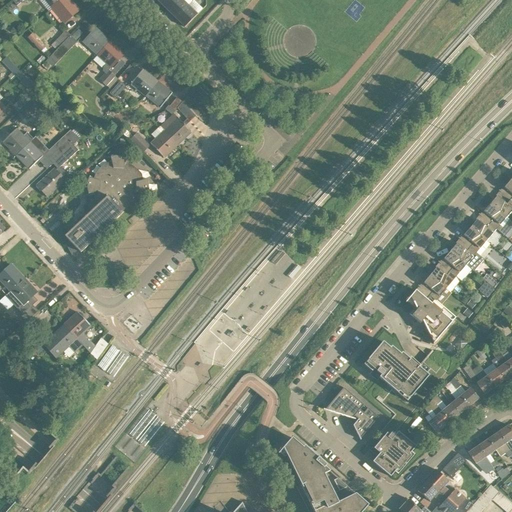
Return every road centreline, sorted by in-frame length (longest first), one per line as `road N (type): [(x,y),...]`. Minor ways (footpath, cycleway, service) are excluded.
road 1 (secondary): [(511,102),(380,241),(226,433),(178,511)]
road 2 (residential): [(394,497),(301,417),(297,393),(511,139)]
road 3 (residential): [(114,304),(272,147),(269,132),(195,55)]
road 4 (residential): [(114,304),(93,299),(0,199)]
road 5 (residential): [(394,497),(469,430),(509,406)]
road 6 (secondary): [(108,511),(0,423)]
